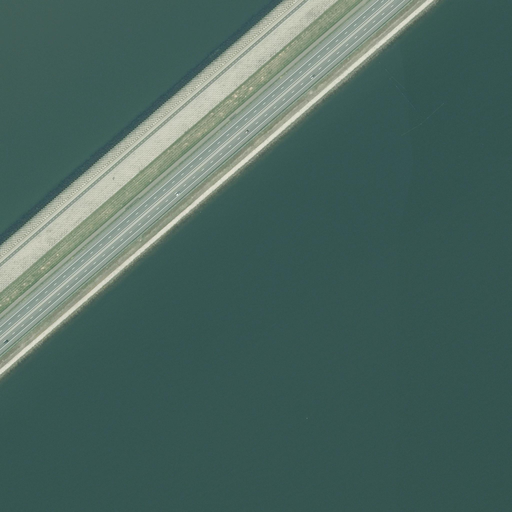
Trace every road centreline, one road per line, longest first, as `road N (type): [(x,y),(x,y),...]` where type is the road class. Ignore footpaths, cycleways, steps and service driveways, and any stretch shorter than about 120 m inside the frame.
road 1 (motorway): [(0,345),(399,0)]
road 2 (motorway): [(384,0),(0,332)]
